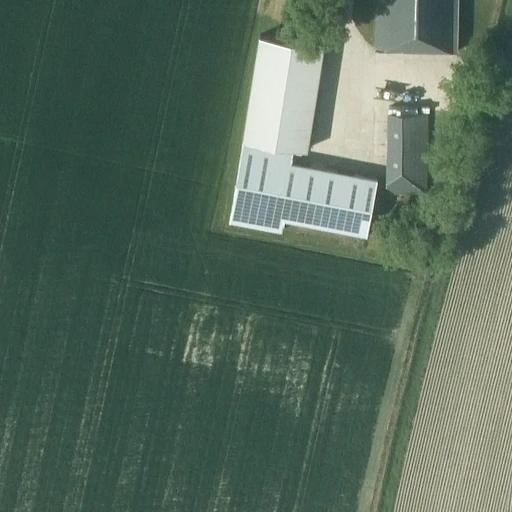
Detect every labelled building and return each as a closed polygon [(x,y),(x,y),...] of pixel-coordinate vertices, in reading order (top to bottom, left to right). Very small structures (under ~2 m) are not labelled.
[(375,0),(375,49),(458,50),(459,0),(375,0)] [(301,149),(319,45),(255,35),(238,139),(301,149)] [(466,70),(454,69),(453,88),(466,88),(466,70)] [(386,111),(387,192),(427,192),(427,111),(386,111)] [(367,232),(377,174),(290,160),(292,149),(238,140),(224,220),(282,229),(284,216),(367,232)]
